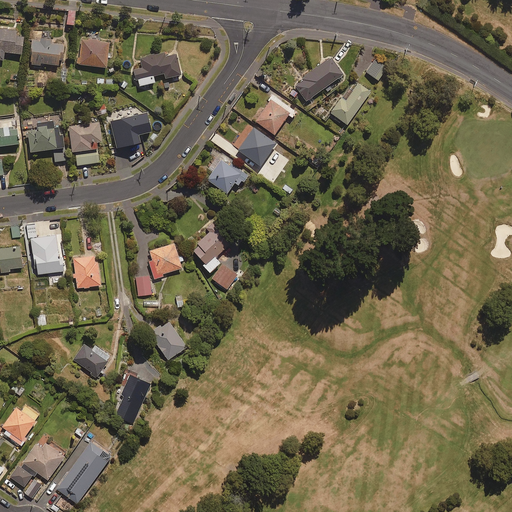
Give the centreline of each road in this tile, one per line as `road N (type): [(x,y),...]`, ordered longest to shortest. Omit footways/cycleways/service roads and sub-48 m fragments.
road 1 (residential): [(0,207),(124,189),(158,172),(245,52),(248,7)]
road 2 (tertiary): [(248,7),(414,37),(511,88)]
